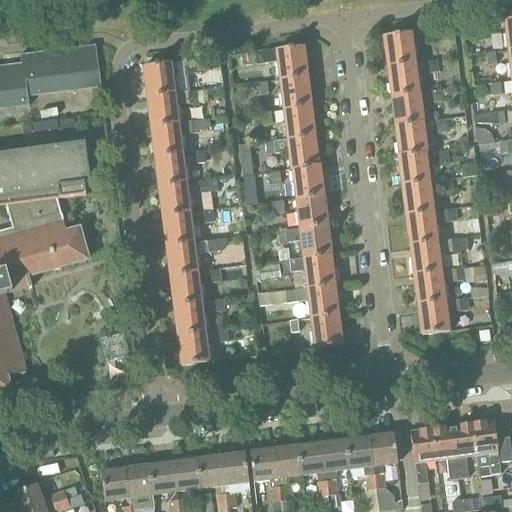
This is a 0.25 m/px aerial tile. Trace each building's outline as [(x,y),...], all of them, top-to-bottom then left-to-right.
[(491,24),(483,24),(485,37),(493,36),(491,24)] [(432,31),(425,32),(426,44),(434,43),(432,31)] [(395,37),(383,38),(384,43),(388,68),(415,65),(411,34),(399,36),(399,35),(394,36),(395,37)] [(0,109),(27,106),(28,108),(29,108),(28,97),(63,92),(63,94),(64,94),(64,92),(99,88),(99,90),(101,89),(101,85),(95,46),(94,47),(94,48),(59,52),(57,52),(22,57),(22,56),(20,56),(22,66),(0,68),(0,109)] [(277,51),(243,56),(244,68),(256,66),(256,67),(278,64),(280,82),(308,79),(305,52),(304,48),(293,50),(293,49),(288,50),(277,52),(277,51)] [(497,66),(495,53),(486,54),(488,67),(497,66)] [(206,60),(184,63),(186,75),(193,74),(194,74),(194,73),(207,71),(206,60)] [(428,62),(429,76),(439,74),(437,61),(428,62)] [(154,67),(143,69),(144,74),(147,99),(175,96),(188,94),(189,94),(186,75),(184,63),(171,65),(169,65),(159,67),(159,66),(154,67)] [(415,65),(388,68),(392,98),(419,94),(415,65)] [(308,79),(280,82),(284,112),(311,108),(308,79)] [(258,84),(259,97),(269,96),(268,83),(258,84)] [(500,84),(491,85),(492,97),(502,96),(500,84)] [(432,92),(433,104),(443,103),(441,91),(432,92)] [(189,94),(188,94),(190,106),(198,105),(198,104),(196,92),(189,94)] [(419,94),(392,98),(396,128),(423,124),(419,94)] [(175,96),(147,99),(151,129),(179,125),(175,96)] [(311,108),(284,112),(287,141),(287,142),(315,138),(311,108)] [(271,113),(261,114),(263,127),(272,126),(271,113)] [(473,117),(474,125),(497,126),(505,125),(504,113),(473,117)] [(179,125),(151,129),(155,159),(184,155),(182,135),(210,132),(209,121),(179,125)] [(436,122),(437,134),(447,133),(445,121),(436,122)] [(423,124),(396,128),(399,157),(400,158),(426,154),(426,155),(427,155),(423,124)] [(287,141),(265,144),(267,157),(289,154),(291,172),(293,172),(292,171),(319,168),(319,167),(315,138),(287,142),(287,141)] [(469,149),(468,138),(459,140),(460,150),(469,149)] [(508,155),(506,143),(498,144),(499,156),(508,155)] [(3,296),(12,293),(8,280),(25,276),(26,279),(29,278),(28,277),(88,261),(78,226),(66,230),(62,216),(61,216),(57,201),(86,197),(84,187),(90,186),(85,145),(0,155),(0,208),(6,208),(12,230),(0,233),(0,393),(9,391),(5,378),(24,373),(3,296)] [(195,153),(197,166),(215,163),(213,151),(195,153)] [(448,152),(439,153),(440,165),(449,164),(448,152)] [(399,157),(398,157),(402,188),(430,184),(426,155),(426,154),(400,158),(399,157)] [(184,155),(155,159),(159,188),(188,185),(184,155)] [(253,177),(252,165),(241,167),(243,178),(253,177)] [(319,168),(292,171),(293,172),(296,201),(324,198),(320,167),(319,167),(319,168)] [(511,181),(511,172),(502,174),(503,186),(511,184),(511,181)] [(280,174),(270,175),(272,187),(281,186),(280,174)] [(253,177),(243,178),(243,184),(241,184),(242,193),(256,191),(255,176),(253,177)] [(199,183),(201,195),(210,194),(208,181),(199,183)] [(442,182),(444,194),(453,193),(452,181),(442,182)] [(430,184),(402,188),(406,217),(434,214),(434,213),(430,184)] [(188,185),(159,188),(163,218),(191,214),(188,185)] [(324,198),(296,201),(300,230),(300,231),(328,227),(324,198)] [(283,202),(265,205),(267,217),(285,214),(283,202)] [(506,204),(492,206),(493,216),(509,214),(507,204),(506,204)] [(434,214),(406,217),(410,247),(438,243),(435,226),(456,223),(455,210),(434,213),(434,214)] [(203,213),(204,225),(214,224),(212,212),(203,213)] [(191,214),(163,218),(166,248),(195,244),(191,214)] [(300,230),(287,232),(289,244),(301,243),(304,261),(331,257),(328,227),(300,231),(300,230)] [(287,232),(278,233),(279,246),(289,244),(287,232)] [(195,244),(166,248),(170,278),(198,274),(196,256),(220,253),(227,244),(226,240),(195,244)] [(459,240),(450,241),(451,254),(461,253),(459,240)] [(438,243),(410,247),(414,277),(442,273),(438,243)] [(331,257),(304,261),(307,290),(335,287),(331,257)] [(291,262),(281,263),(282,265),(283,275),(292,274),(291,262)] [(508,264),(493,266),(495,277),(509,276),(508,264)] [(281,278),(279,266),(258,268),(260,281),(281,278)] [(442,273),(414,277),(418,307),(446,303),(443,285),(465,282),(463,270),(442,273)] [(219,272),(211,273),(213,284),(221,283),(219,272)] [(198,274),(170,278),(174,307),(202,304),(198,274)] [(286,292),(258,296),(260,308),(309,302),(311,320),(339,317),(335,287),(307,290),(295,291),(295,292),(286,293),(286,292)] [(467,300),(456,301),(457,314),(469,312),(467,300)] [(223,301),(215,302),(216,314),(225,313),(223,301)] [(446,303),(418,307),(422,337),(449,333),(446,303)] [(202,304),(174,307),(178,337),(205,334),(202,304)] [(339,317),(311,320),(315,351),(342,347),(339,317)] [(297,322),(290,323),(291,335),(299,333),(297,322)] [(227,331),(219,332),(220,344),(228,343),(227,331)] [(489,332),(479,333),(480,343),(490,342),(489,332)] [(205,334),(178,337),(182,368),(209,364),(205,334)] [(130,358),(124,335),(100,341),(106,364),(130,358)] [(494,422),(473,425),(477,457),(479,469),(490,468),(492,477),(501,475),(500,464),(511,463),(509,439),(497,441),(494,422)] [(473,425),(452,427),(459,481),(470,479),(467,459),(477,457),(473,425)] [(452,427),(433,430),(437,463),(447,461),(450,482),(459,481),(452,427)] [(412,438),(410,438),(411,444),(413,444),(415,465),(416,465),(419,486),(429,484),(426,464),(437,463),(433,430),(411,433),(412,438)] [(394,435),(370,438),(374,468),(373,468),(374,477),(383,476),(382,467),(398,465),(394,435)] [(370,438),(346,441),(350,471),(364,469),(365,478),(374,477),(373,468),(374,468),(370,438)] [(346,441),(323,444),(327,474),(328,483),(336,481),(336,482),(338,482),(337,473),(350,471),(346,441)] [(323,444),(299,447),(303,477),(316,475),(327,474),(323,444)] [(299,447),(275,450),(279,480),(303,477),(299,447)] [(275,450),(250,453),(254,484),(269,482),(270,490),(279,489),(280,489),(279,480),(275,450)] [(245,454),(222,457),(226,487),(227,496),(235,495),(250,493),(245,454)] [(222,457),(197,460),(202,490),(215,489),(217,511),(227,511),(229,510),(227,496),(226,487),(222,457)] [(197,460),(173,463),(177,493),(186,492),(202,490),(197,460)] [(173,463),(149,466),(154,496),(167,495),(168,511),(178,511),(178,502),(179,502),(177,493),(173,463)] [(149,466),(126,469),(130,500),(129,500),(130,509),(130,511),(150,511),(155,511),(153,497),(154,496),(149,466)] [(126,469),(102,472),(106,503),(129,500),(130,500),(126,469)] [(383,476),(374,477),(376,492),(385,490),(383,476)] [(378,511),(376,492),(374,477),(365,478),(367,493),(365,494),(367,511),(378,511)] [(336,481),(328,483),(330,498),(338,497),(336,482),(336,481)] [(317,484),(319,499),(320,499),(330,498),(328,483),(317,484)] [(37,486),(12,495),(18,511),(38,511),(67,502),(64,492),(50,498),(50,499),(42,501),(37,486)] [(280,489),(279,489),(281,504),(290,503),(288,488),(280,489)] [(270,490),(272,506),(281,504),(279,489),(270,490)] [(206,511),(213,511),(210,494),(202,495),(203,504),(205,504),(206,511)] [(235,495),(227,496),(229,510),(237,510),(235,495)] [(67,502),(38,511),(66,511),(83,506),(80,497),(67,502)] [(340,497),(330,498),(331,510),(341,508),(340,497)] [(502,509),(500,497),(482,499),(484,511),(502,509)] [(179,502),(178,502),(178,511),(188,511),(188,501),(179,502)] [(473,511),(472,501),(462,502),(463,511),(473,511)] [(453,511),(463,511),(462,502),(453,503),(453,511)]
